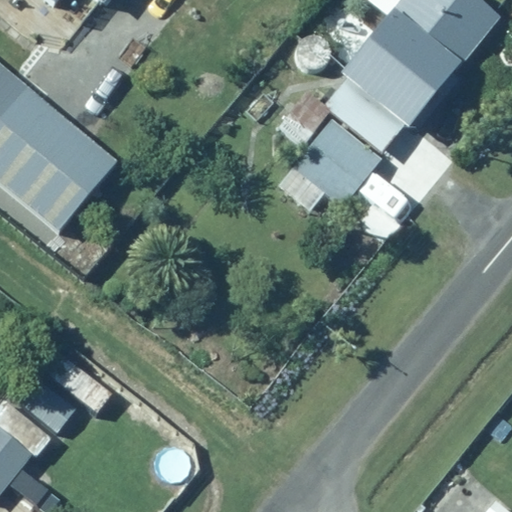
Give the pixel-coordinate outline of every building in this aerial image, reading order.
[(31,33),(57,0),(86,0),(102,12),(111,0),(145,0),(146,1),(146,0),(0,0),(0,46),(21,64),(41,44),(31,33)] [(406,138),(498,21),(468,0),(404,0),(276,165),(335,211),(398,131),(406,138)] [(114,166),(0,68),(0,185),(55,234),(114,166)] [(61,358),(45,378),(99,420),(114,400),(61,358)] [(0,490),(27,457),(34,462),(52,439),(3,400),(0,403),(0,490)]
